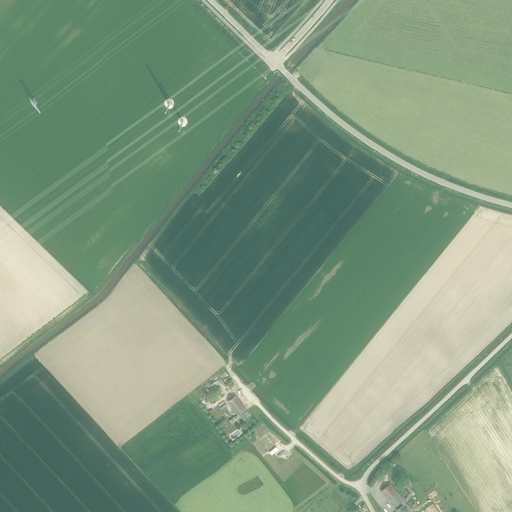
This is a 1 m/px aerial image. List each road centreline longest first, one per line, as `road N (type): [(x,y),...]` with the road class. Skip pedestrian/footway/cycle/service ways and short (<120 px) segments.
road 1 (tertiary): [(511,205),(432,178),(376,147),(274,61)]
road 2 (unclassified): [(362,489),(371,466),(511,335)]
road 3 (unclassified): [(362,489),(332,472),(243,387)]
